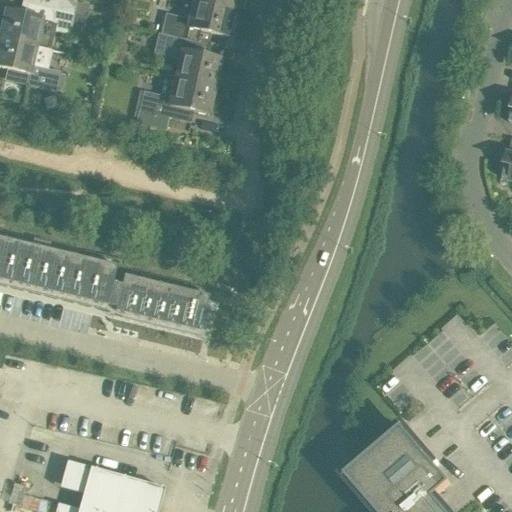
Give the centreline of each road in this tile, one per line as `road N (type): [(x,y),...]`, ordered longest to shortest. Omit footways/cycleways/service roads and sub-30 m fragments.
road 1 (tertiary): [(275,391),(352,209),(398,0)]
road 2 (unclassified): [(0,322),(275,391)]
road 3 (residential): [(511,254),(475,192),(511,0)]
road 4 (unclassified): [(246,208),(0,152)]
road 5 (residential): [(246,208),(256,196),(251,154),(283,0)]
road 6 (tertiary): [(237,511),(275,391)]
